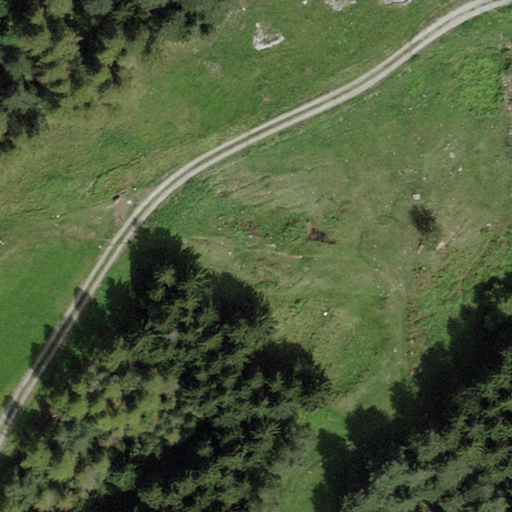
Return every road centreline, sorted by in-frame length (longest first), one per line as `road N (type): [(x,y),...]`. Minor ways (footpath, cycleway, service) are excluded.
road 1 (track): [(0,427),(167,192),(366,98),(511,13)]
road 2 (track): [(280,511),(288,486),(385,415),(378,272),(186,235),(167,192)]
